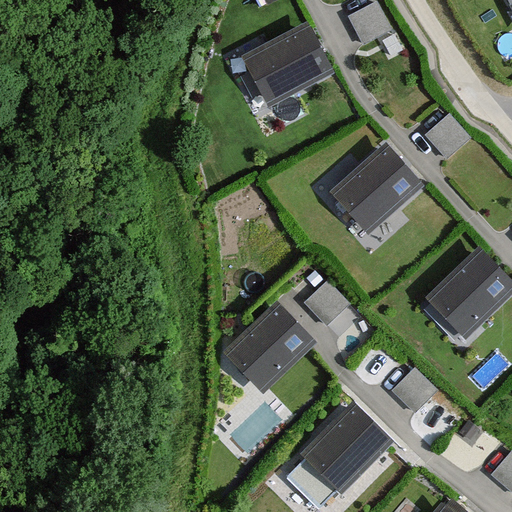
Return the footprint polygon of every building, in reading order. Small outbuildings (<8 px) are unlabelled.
[(376,4),(348,18),(363,47),(391,33),(376,4)] [(310,22),(245,57),(273,108),(337,73),(310,22)] [(449,116),(426,136),(446,160),(470,140),(449,116)] [(390,143),(334,193),(371,235),(427,185),(390,143)] [(511,277),(482,247),(429,299),(470,340),(511,297),(511,277)] [(348,305),(326,283),(303,307),(326,328),(348,305)] [(279,303),(224,355),(262,395),(317,343),(279,303)] [(438,391),(415,370),(393,393),(415,415),(438,391)] [(356,405),(304,460),(344,498),(396,443),(356,405)] [(511,455),(493,475),(511,493),(511,455)] [(463,511),(446,499),(435,511),(463,511)]
